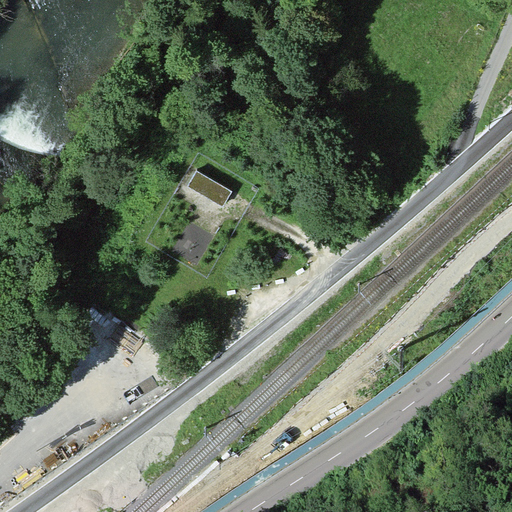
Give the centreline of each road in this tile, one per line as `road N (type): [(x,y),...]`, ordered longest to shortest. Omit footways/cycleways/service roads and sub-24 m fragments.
road 1 (tertiary): [(511,317),(397,412),(250,511)]
road 2 (track): [(453,171),(511,19)]
